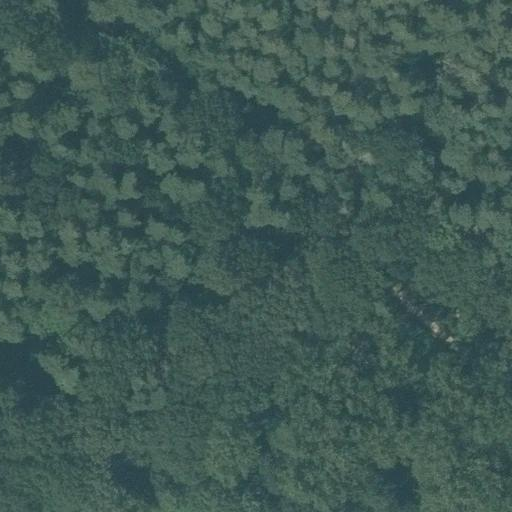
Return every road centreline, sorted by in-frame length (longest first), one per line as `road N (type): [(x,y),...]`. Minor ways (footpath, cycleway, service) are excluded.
road 1 (track): [(75,0),(217,98),(386,289),(511,395)]
road 2 (unknown): [(511,384),(386,289),(111,178),(0,156)]
